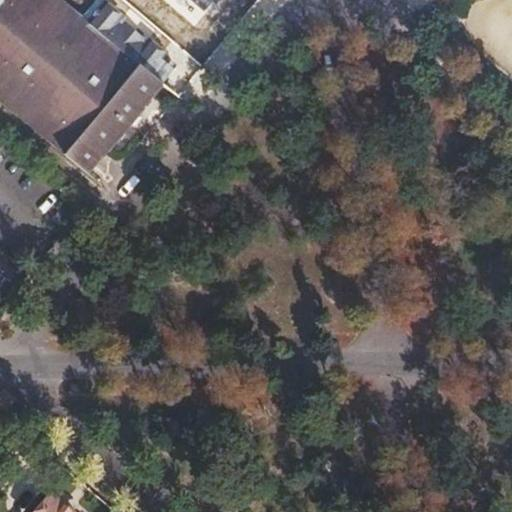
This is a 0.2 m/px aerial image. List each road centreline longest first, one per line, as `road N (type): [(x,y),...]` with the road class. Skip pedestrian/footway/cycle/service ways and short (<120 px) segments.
road 1 (residential): [(299,0),(0,367)]
road 2 (residential): [(329,26),(23,372)]
road 3 (residential): [(23,372),(380,361)]
road 4 (residential): [(380,361),(329,26)]
road 5 (residential): [(511,175),(329,26)]
road 6 (residential): [(23,372),(188,511)]
road 7 (residential): [(511,138),(350,0)]
road 8 (residential): [(0,379),(154,511)]
road 9 (residential): [(406,511),(380,361)]
road 10 (residential): [(380,361),(511,363)]
